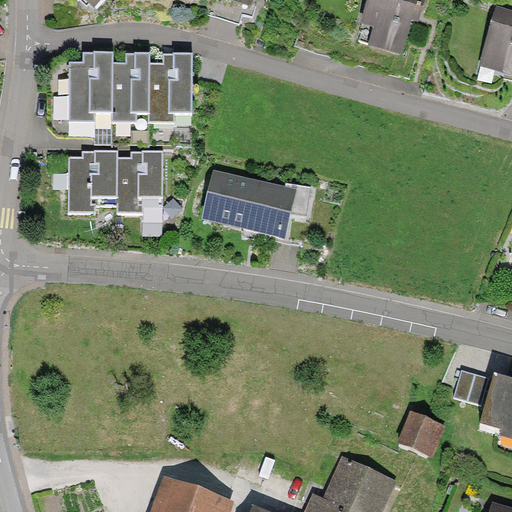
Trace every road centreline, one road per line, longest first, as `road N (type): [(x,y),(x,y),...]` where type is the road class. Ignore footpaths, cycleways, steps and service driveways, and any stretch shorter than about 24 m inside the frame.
road 1 (residential): [(0,263),(287,292),(511,344)]
road 2 (residential): [(511,130),(162,33),(28,41)]
road 3 (residential): [(0,255),(28,41)]
